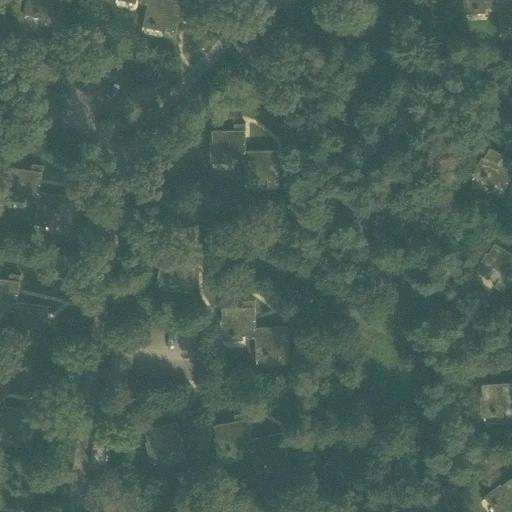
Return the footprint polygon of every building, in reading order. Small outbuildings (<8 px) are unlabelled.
[(47,25),(57,28),(63,0),(29,0),(25,19),(26,19),(28,11),(36,13),(35,15),(39,15),(39,14),(49,16),(47,25)] [(149,0),(149,6),(148,6),(142,31),(143,31),(145,23),(152,25),(152,26),(155,27),(156,26),(166,28),(164,37),(174,40),(183,3),(169,0),(149,0)] [(488,12),(498,11),(499,11),(498,1),(499,1),(498,0),(465,0),(467,18),(468,18),(467,10),(475,10),(475,11),(479,11),(479,10),(488,9),(488,12)] [(499,11),(498,11),(500,37),(501,37),(500,29),(509,28),(509,30),(511,29),(511,28),(511,0),(499,1),(498,1),(499,11)] [(235,162),(245,162),(245,152),(246,152),(245,125),(234,125),(235,131),(212,132),(213,168),(214,168),(214,160),(222,159),(222,161),(225,161),(225,159),(235,159),(235,162)] [(511,161),(490,149),(472,180),(473,180),(477,173),(484,177),(483,179),(486,180),(487,179),(496,184),(491,192),(501,197),(511,177),(511,161)] [(245,162),(245,188),(246,188),(246,180),(254,180),(254,181),(258,181),(258,180),(267,179),(268,189),(279,189),(278,151),(246,152),(245,152),(245,162)] [(39,193),(40,193),(43,166),(33,165),(32,171),(10,168),(5,204),(6,204),(7,196),(15,197),(15,199),(18,199),(18,198),(28,199),(28,202),(38,203),(39,193)] [(38,203),(34,229),(35,229),(36,221),(44,222),(44,223),(47,224),(48,223),(57,224),(56,233),(67,234),(72,197),(40,193),(39,193),(38,203)] [(511,254),(495,244),(476,275),(477,276),(481,269),(488,273),(487,274),(490,276),(491,275),(499,280),(494,288),(504,293),(511,279),(511,254)] [(164,252),(159,287),(160,288),(161,280),(169,281),(169,282),(172,283),(173,281),(182,283),(181,292),(192,293),(197,256),(164,252)] [(0,279),(0,307),(5,309),(5,312),(15,313),(17,303),(21,276),(10,275),(9,281),(0,279)] [(246,339),(256,339),(256,329),(255,302),(244,302),(244,308),(222,309),(224,345),(225,345),(224,337),(232,337),(232,338),(236,338),(236,337),(246,336),(246,339)] [(15,313),(11,338),(12,339),(13,331),(21,332),(21,333),(24,334),(24,332),(34,334),(33,343),(44,344),(49,307),(17,303),(15,313)] [(288,327),(256,329),(256,339),(257,365),(258,365),(257,357),(265,356),(266,358),(269,357),(269,356),(279,356),(279,365),(290,364),(288,327)] [(511,383),(482,385),(484,422),(485,421),(485,414),(493,413),(493,414),(496,414),(496,413),(506,412),(507,421),(511,421),(511,383)] [(36,411),(5,407),(4,407),(3,417),(2,417),(0,437),(0,442),(0,443),(1,435),(9,436),(9,437),(12,438),(13,436),(22,438),(21,447),(32,448),(36,411)] [(250,440),(251,440),(245,414),(235,416),(236,422),(214,426),(221,462),(222,462),(221,454),(229,452),(229,454),(232,453),(232,451),(241,450),(242,452),(252,450),(250,440)] [(177,423),(145,431),(154,466),(155,466),(153,458),(161,456),(161,457),(165,456),(164,455),(174,453),(176,461),(187,459),(177,423)] [(282,434),(251,440),(250,440),(252,450),(257,476),(258,476),(256,468),(264,466),(264,467),(268,467),(268,465),(277,463),(279,473),(290,470),(282,434)] [(511,511),(511,479),(483,501),(483,502),(490,497),(495,503),(494,504),(496,507),(497,506),(501,511),(511,511)]
